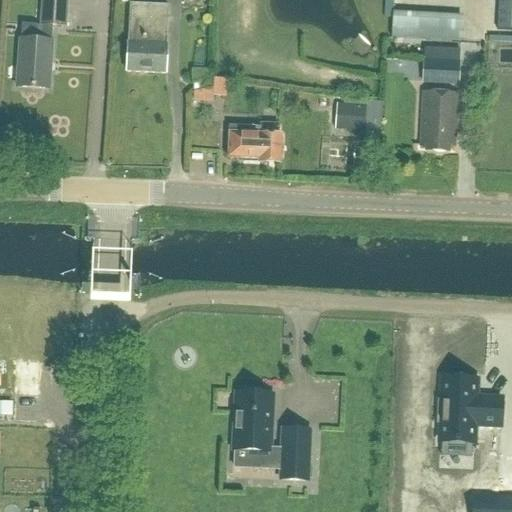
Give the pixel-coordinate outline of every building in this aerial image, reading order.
[(42,0),(40,25),(67,27),(68,0),(42,0)] [(511,0),(498,0),(497,32),(511,32),(511,0)] [(130,5),(127,73),(165,75),(169,7),(130,5)] [(52,42),(20,40),(17,88),(49,90),(52,42)] [(458,86),(459,64),(459,49),(423,48),(422,84),(458,86)] [(457,95),(422,93),(419,147),(424,147),(424,153),(449,154),(449,148),(454,149),(457,95)] [(214,98),(190,98),(190,110),(214,110),(214,98)] [(334,132),(364,133),(365,107),(335,106),(334,132)] [(259,125),(259,129),(228,128),(227,160),(258,161),(258,163),(279,164),(281,138),(277,138),(278,126),(259,125)] [(476,381),(442,380),(441,402),(437,401),(436,425),(440,425),(439,443),(441,443),(471,445),(473,445),(474,426),(500,428),(501,401),(475,399),(476,381)] [(306,483),(309,432),(282,431),(281,451),(269,451),(272,396),(262,396),(263,391),(245,391),(245,395),(235,394),(233,452),(255,453),(254,470),(281,471),(280,481),(306,483)]
